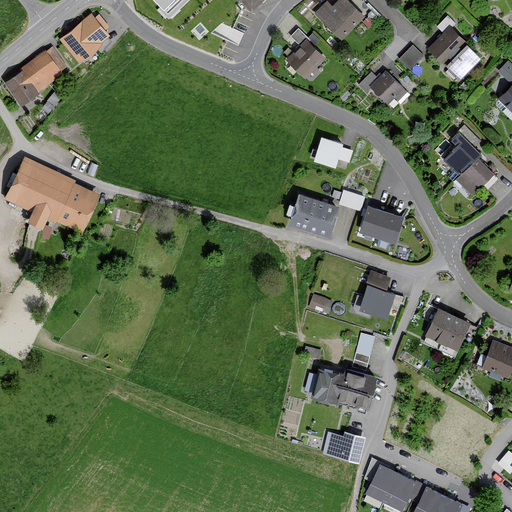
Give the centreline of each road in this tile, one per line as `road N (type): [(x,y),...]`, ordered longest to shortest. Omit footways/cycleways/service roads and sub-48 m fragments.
road 1 (residential): [(0,110),(23,146),(106,187),(307,239),(421,280)]
road 2 (residential): [(245,78),(351,120),(388,150),(447,252)]
road 3 (residential): [(113,0),(145,34),(245,78)]
road 4 (residential): [(421,280),(393,347),(376,425)]
